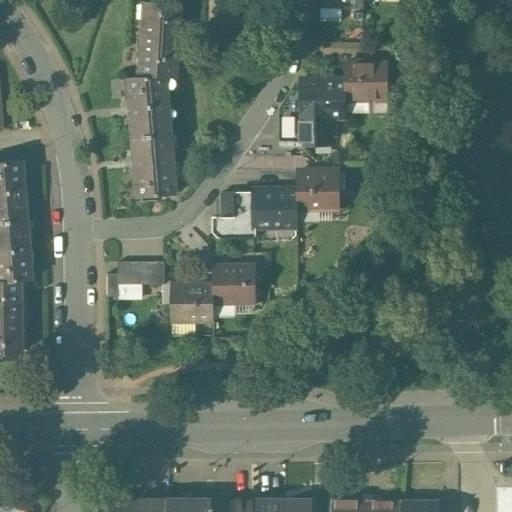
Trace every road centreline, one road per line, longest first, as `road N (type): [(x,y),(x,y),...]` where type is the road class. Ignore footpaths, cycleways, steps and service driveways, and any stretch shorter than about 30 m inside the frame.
road 1 (secondary): [(84,429),(511,417)]
road 2 (residential): [(79,229),(175,221),(197,202),(282,80),(295,51),(296,0)]
road 3 (residential): [(0,12),(58,92),(79,229)]
road 4 (residential): [(79,229),(84,429)]
